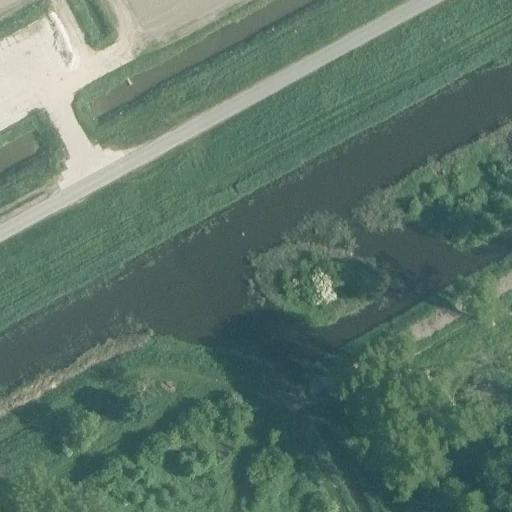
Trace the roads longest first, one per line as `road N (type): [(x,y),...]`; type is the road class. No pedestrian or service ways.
road 1 (unclassified): [(0,241),(439,0)]
road 2 (track): [(287,405),(204,390),(104,457),(0,510)]
road 3 (track): [(104,184),(51,86),(120,51),(131,27),(116,0)]
